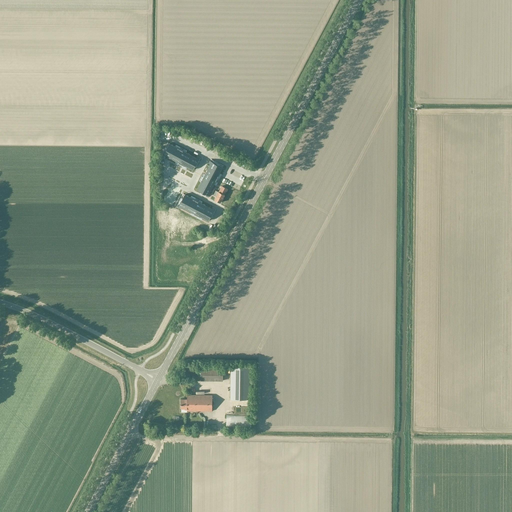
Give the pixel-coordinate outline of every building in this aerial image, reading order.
[(197,156),(196,158),(169,143),(162,156),(165,158),(166,156),(192,170),(199,157),(197,156)] [(209,192),(222,167),(210,161),(208,163),(210,164),(197,189),(210,196),(211,193),(209,192)] [(220,203),(224,195),(227,189),(221,186),(219,192),(218,192),(215,190),(213,195),(216,197),(214,200),(220,203)] [(212,207),(211,209),(184,194),(178,207),(180,209),(181,207),(208,221),(215,208),(212,207)] [(223,381),(223,368),(214,368),(214,365),(204,365),(204,368),(200,368),(200,380),(223,381)] [(230,366),(230,398),(249,399),(249,366),(230,366)] [(212,411),(212,396),(187,395),(187,399),(181,399),(181,409),(187,409),(187,410),(212,411)]
